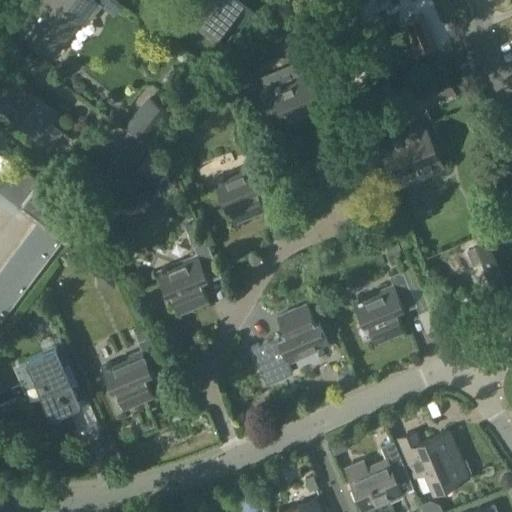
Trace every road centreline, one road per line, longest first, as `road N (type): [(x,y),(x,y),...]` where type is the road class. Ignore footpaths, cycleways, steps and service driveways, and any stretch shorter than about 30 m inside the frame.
road 1 (residential): [(235,449),(209,385),(218,348),(302,223),(341,189)]
road 2 (residential): [(235,449),(153,480),(66,498),(0,497)]
road 3 (residential): [(463,360),(308,422)]
road 4 (residential): [(511,120),(485,73),(477,0)]
